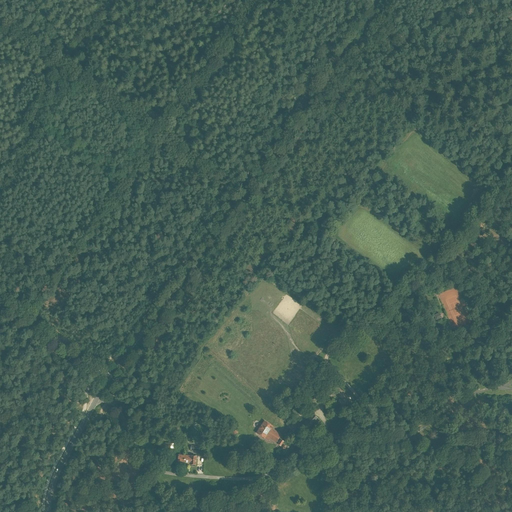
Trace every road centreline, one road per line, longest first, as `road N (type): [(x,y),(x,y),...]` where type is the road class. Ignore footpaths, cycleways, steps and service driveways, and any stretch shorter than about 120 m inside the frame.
road 1 (tertiary): [(48,511),(56,473),(119,361),(195,267),(376,0)]
road 2 (track): [(368,441),(375,414),(326,356),(511,182)]
road 3 (unknown): [(108,379),(122,381),(146,356),(325,108)]
road 4 (track): [(0,21),(242,196)]
road 5 (unknown): [(36,511),(76,418),(108,379)]
road 6 (track): [(84,406),(48,445),(22,507),(9,511)]
road 7 (track): [(0,300),(98,374)]
